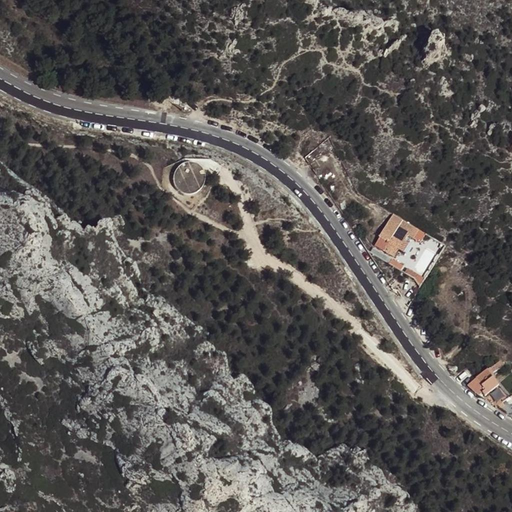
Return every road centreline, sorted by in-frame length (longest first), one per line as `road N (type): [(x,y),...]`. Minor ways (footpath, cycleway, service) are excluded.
road 1 (tertiary): [(0,76),(70,107),(204,131),(276,165),(321,210),(435,375),(511,431)]
road 2 (track): [(251,241),(405,383),(426,398),(452,392)]
